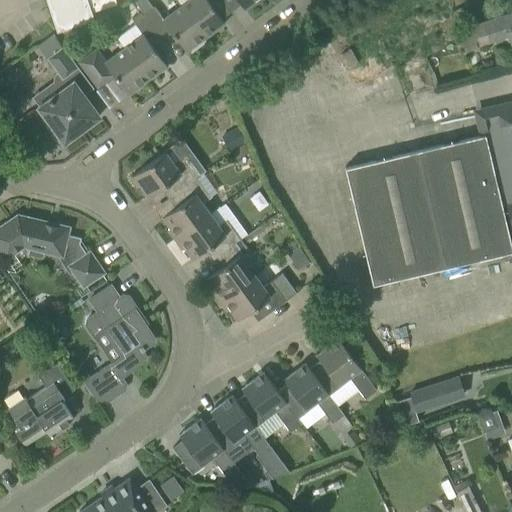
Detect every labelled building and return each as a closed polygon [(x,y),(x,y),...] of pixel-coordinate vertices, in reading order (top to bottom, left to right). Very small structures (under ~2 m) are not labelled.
[(44,0),(55,32),(85,22),(93,19),(90,12),(115,3),(114,0),(44,0)] [(186,0),(180,4),(205,37),(224,23),(210,4),(215,0),(186,0)] [(236,0),(243,9),(255,0),(236,0)] [(143,14),(162,39),(171,33),(185,52),(205,37),(180,4),(163,17),(154,6),(143,14)] [(152,47),(162,39),(143,14),(133,21),(142,33),(123,47),(147,80),(166,66),(152,47)] [(476,44),(489,40),(507,34),(510,42),(511,41),(511,14),(453,34),(457,47),(463,45),(466,52),(477,48),(476,44)] [(61,79),(65,76),(77,67),(62,47),(46,58),(61,79)] [(128,94),(147,80),(123,47),(105,60),(96,49),(79,62),(97,87),(104,82),(113,75),(128,94)] [(99,116),(87,100),(73,81),(37,107),(46,119),(42,121),(51,133),(55,131),(63,143),(99,116)] [(511,116),(498,108),(477,113),(482,135),(344,167),(372,284),(511,251),(511,250),(507,229),(511,228),(511,233),(511,116)] [(227,131),(219,135),(224,143),(228,150),(236,145),(243,141),(239,134),(235,126),(227,131)] [(172,195),(200,174),(186,155),(173,164),(164,152),(129,178),(136,187),(138,185),(147,197),(165,185),(172,195)] [(174,240),(209,214),(201,203),(209,197),(216,193),(202,172),(200,174),(172,195),(179,204),(162,217),(170,228),(167,230),(174,240)] [(217,256),(246,234),(224,203),(209,214),(174,240),(181,249),(184,248),(192,259),(209,246),(217,256)] [(82,287),(103,273),(89,251),(86,254),(79,244),(80,238),(67,235),(69,227),(17,215),(0,226),(0,251),(5,259),(23,247),(29,249),(28,254),(41,257),(43,252),(61,256),(82,287)] [(219,301),(254,276),(246,265),(254,259),(243,244),(262,231),(258,226),(246,234),(217,256),(224,266),(206,279),(214,290),(212,292),(219,301)] [(254,276),(219,301),(226,311),(228,309),(237,320),(254,307),(261,317),(262,318),(285,301),(273,285),(270,281),(262,287),(254,276)] [(122,295),(86,319),(84,324),(111,363),(93,375),(109,399),(124,389),(125,384),(121,377),(144,361),(145,356),(141,351),(152,343),(153,338),(144,324),(146,323),(146,322),(142,325),(133,311),(137,309),(128,296),(122,295)] [(319,360),(309,368),(329,394),(340,386),(339,385),(349,378),(364,398),(376,390),(349,355),(337,339),(320,351),(316,355),(319,360)] [(74,389),(56,363),(37,376),(45,387),(26,400),(24,397),(7,408),(19,426),(14,429),(25,445),(51,427),(54,432),(73,419),(60,400),(63,398),(63,396),(74,389)] [(287,384),(277,391),(297,418),(307,411),(306,409),(316,402),(332,423),(343,414),(329,395),(329,394),(309,368),(308,368),(304,363),(287,376),(283,379),(287,384)] [(245,393),(235,400),(255,427),(265,419),(264,417),(274,410),(289,432),(301,423),(297,418),(277,391),(277,392),(263,372),(246,385),(241,388),(245,393)] [(410,398),(395,402),(403,427),(418,422),(415,413),(463,397),(456,377),(408,393),(410,398)] [(213,417),(204,424),(238,470),(239,469),(224,450),(234,442),(233,441),(242,434),(258,455),(269,446),(255,427),(235,400),(231,395),(214,408),(210,411),(213,417)] [(492,410),(475,409),(477,415),(483,433),(498,428),(492,410)] [(182,440),(172,448),(183,464),(191,474),(203,466),(201,465),(211,457),(227,478),(238,470),(204,424),(200,419),(183,431),(179,435),(182,440)] [(172,476),(159,485),(170,500),(183,491),(172,476)] [(151,511),(135,488),(128,478),(113,489),(111,486),(100,493),(102,496),(79,511),(78,511),(151,511)] [(480,511),(476,502),(468,485),(456,491),(464,508),(465,511),(480,511)] [(417,511),(410,497),(385,509),(386,511),(417,511)]
